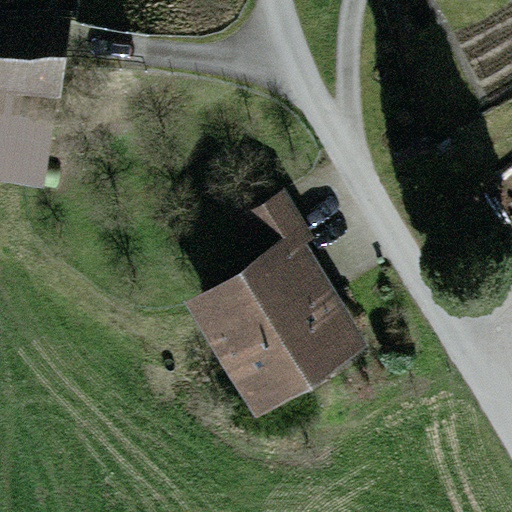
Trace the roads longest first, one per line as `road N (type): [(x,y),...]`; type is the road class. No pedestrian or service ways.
road 1 (residential): [(511,434),(335,138),(288,0)]
road 2 (unknown): [(374,0),(335,138)]
